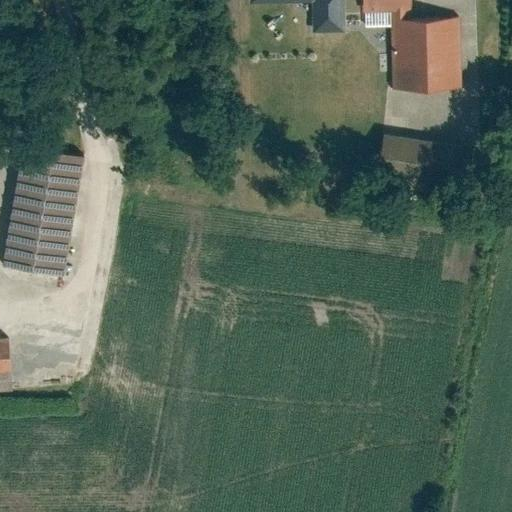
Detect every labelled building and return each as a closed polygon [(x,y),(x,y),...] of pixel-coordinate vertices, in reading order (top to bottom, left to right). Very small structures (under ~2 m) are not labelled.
[(350,0),(322,0),(323,30),(351,30),(350,0)] [(396,15),(416,15),(415,0),(365,0),(366,15),(396,15)] [(396,15),(396,82),(466,81),(465,14),(416,15),(396,15)] [(92,153),(29,141),(6,258),(69,270),(92,153)] [(11,333),(0,334),(0,367),(14,366),(11,333)] [(14,366),(0,367),(0,385),(15,384),(14,366)]
